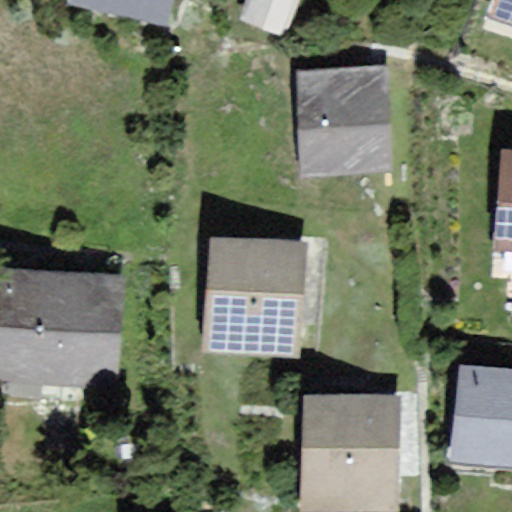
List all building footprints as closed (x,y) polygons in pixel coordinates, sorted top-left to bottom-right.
[(164,33),(171,0),(54,0),(53,6),(164,33)] [(296,0),(242,0),(232,28),(279,45),(296,0)] [(511,0),(473,0),(466,28),(511,40),(511,0)] [(378,71),(278,74),(280,170),(380,168),(378,71)] [(511,150),(474,149),(469,248),(511,250),(511,150)] [(305,245),(198,239),(192,354),(298,360),(305,245)] [(126,279),(9,276),(6,389),(123,392),(126,279)] [(511,378),(442,373),(434,463),(511,469),(511,378)] [(390,399),(282,399),(282,499),(391,499),(390,399)]
